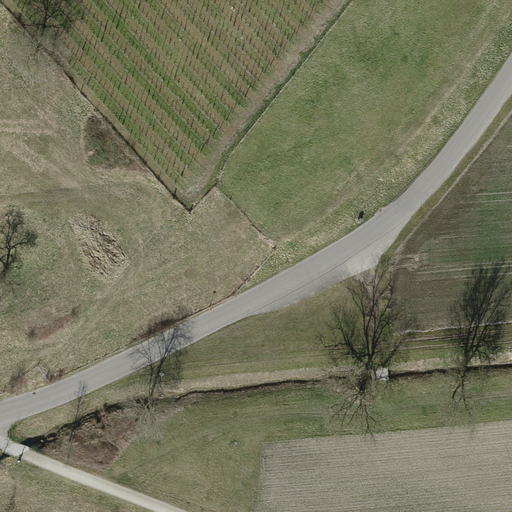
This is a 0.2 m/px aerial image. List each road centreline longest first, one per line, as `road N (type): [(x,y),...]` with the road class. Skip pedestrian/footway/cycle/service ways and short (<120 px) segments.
road 1 (unclassified): [(0,414),(226,314),(364,237),(413,198),(511,74)]
road 2 (track): [(22,407),(43,371),(168,225),(142,203),(93,190),(0,201)]
road 3 (track): [(168,225),(361,0)]
road 4 (track): [(170,511),(0,437)]
